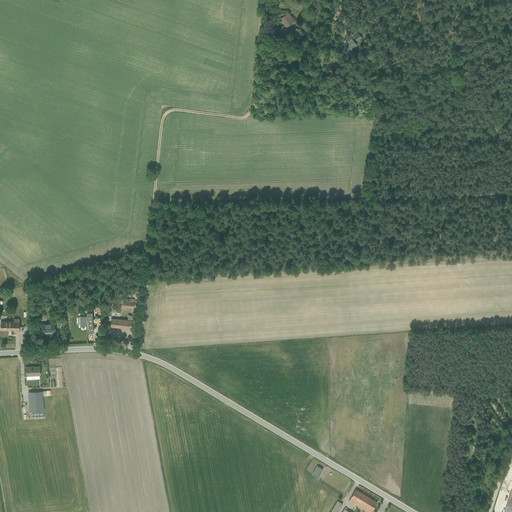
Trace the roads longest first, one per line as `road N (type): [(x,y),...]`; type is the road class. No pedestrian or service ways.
road 1 (unclassified): [(414,511),(158,359),(95,346),(0,352)]
road 2 (track): [(138,353),(164,113),(245,116),(260,0)]
road 3 (track): [(511,256),(355,265)]
